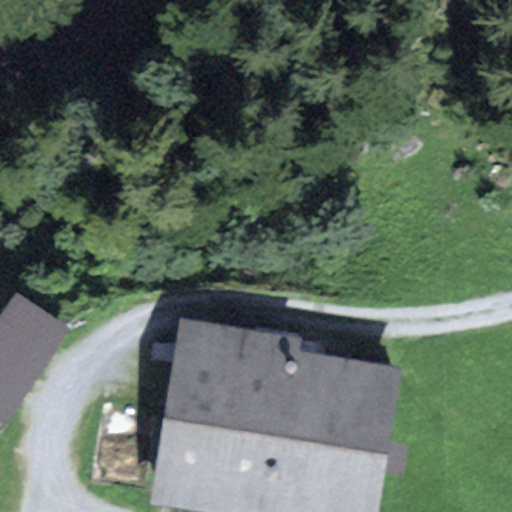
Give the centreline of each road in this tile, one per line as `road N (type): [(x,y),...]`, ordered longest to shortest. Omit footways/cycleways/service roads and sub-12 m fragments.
road 1 (track): [(42,484),(51,417),(77,368),(122,330),(174,308),(386,327),(511,306)]
road 2 (track): [(111,0),(96,23),(56,51),(0,57)]
